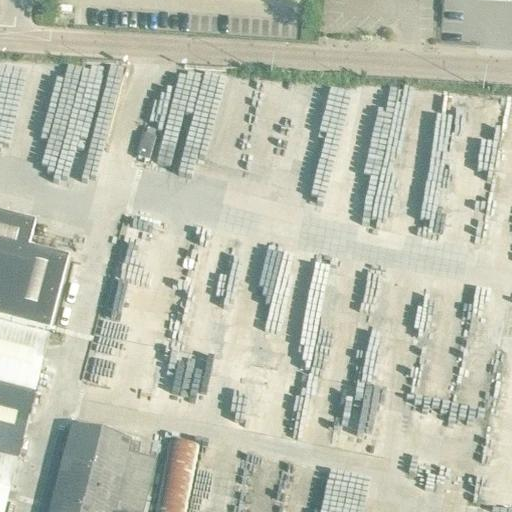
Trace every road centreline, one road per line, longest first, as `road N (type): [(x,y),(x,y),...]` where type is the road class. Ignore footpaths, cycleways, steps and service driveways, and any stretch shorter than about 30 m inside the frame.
road 1 (unclassified): [(0,38),(511,70)]
road 2 (unknown): [(99,197),(511,279)]
road 3 (unknown): [(52,398),(345,456),(376,466),(429,511)]
road 4 (unknown): [(99,197),(52,398)]
road 5 (unknown): [(136,46),(99,197)]
